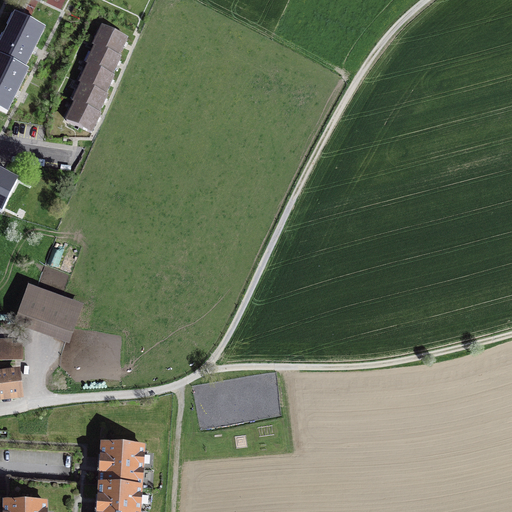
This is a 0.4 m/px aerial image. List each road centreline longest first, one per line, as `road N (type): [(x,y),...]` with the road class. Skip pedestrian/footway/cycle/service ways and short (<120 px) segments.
road 1 (track): [(426,0),(375,51),(332,121),(208,367)]
road 2 (track): [(511,334),(369,365),(208,367)]
road 3 (track): [(208,367),(167,388),(0,412)]
road 4 (track): [(176,385),(173,511)]
